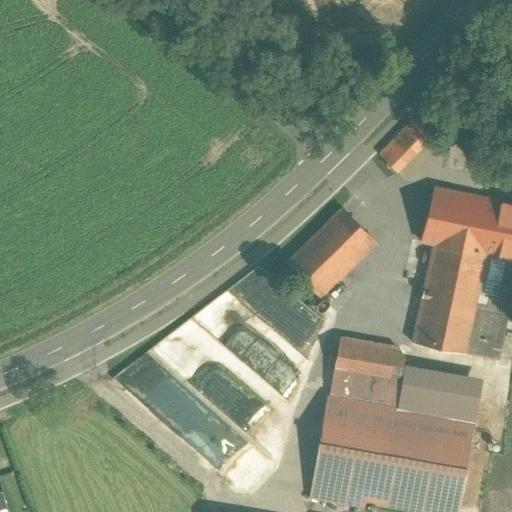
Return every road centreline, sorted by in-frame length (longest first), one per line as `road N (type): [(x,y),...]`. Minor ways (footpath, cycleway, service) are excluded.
road 1 (tertiary): [(325,160),(162,290),(82,338),(0,372)]
road 2 (unclassified): [(325,160),(122,0)]
road 3 (unclassified): [(330,327),(402,248),(399,220),(325,160)]
road 4 (tertiary): [(478,0),(325,160)]
